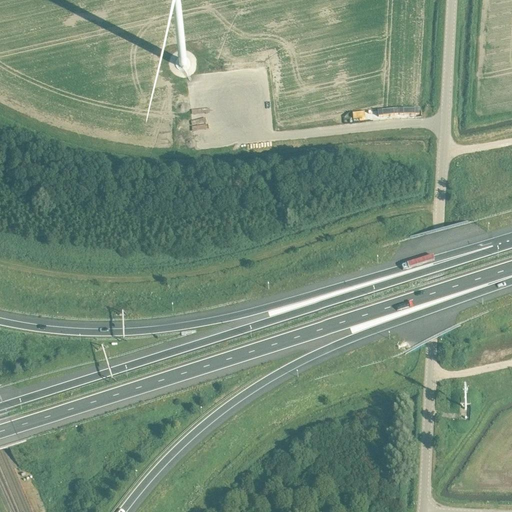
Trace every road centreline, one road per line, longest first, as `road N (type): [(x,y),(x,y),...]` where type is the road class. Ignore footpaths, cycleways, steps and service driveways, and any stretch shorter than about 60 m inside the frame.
road 1 (motorway): [(0,431),(511,268)]
road 2 (unclassified): [(423,510),(451,0)]
road 3 (motorway): [(122,511),(186,440),(269,377),(511,270)]
road 4 (motorway): [(439,262),(0,406)]
road 5 (motorway): [(439,262),(177,327),(87,332),(0,321)]
